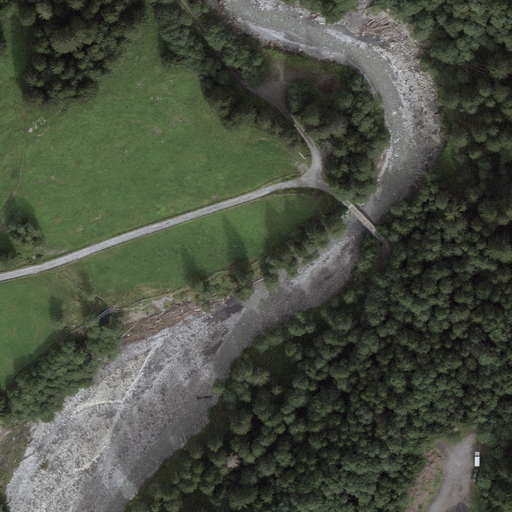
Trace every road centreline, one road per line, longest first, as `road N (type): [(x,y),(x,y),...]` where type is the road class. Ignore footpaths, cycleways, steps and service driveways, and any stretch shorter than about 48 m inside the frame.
road 1 (track): [(223,511),(236,472),(336,359),(387,245),(376,232),(315,181),(0,278)]
road 2 (track): [(181,0),(216,44),(282,97),(312,144),(315,181)]
road 3 (track): [(511,390),(430,511)]
